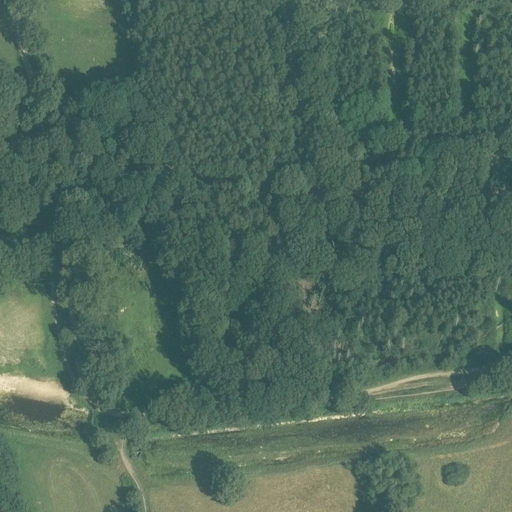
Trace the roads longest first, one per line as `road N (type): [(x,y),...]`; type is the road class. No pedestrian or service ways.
road 1 (track): [(0,126),(306,187),(511,184)]
road 2 (track): [(22,0),(62,216),(52,299),(76,385),(110,423)]
road 3 (track): [(511,377),(110,423)]
